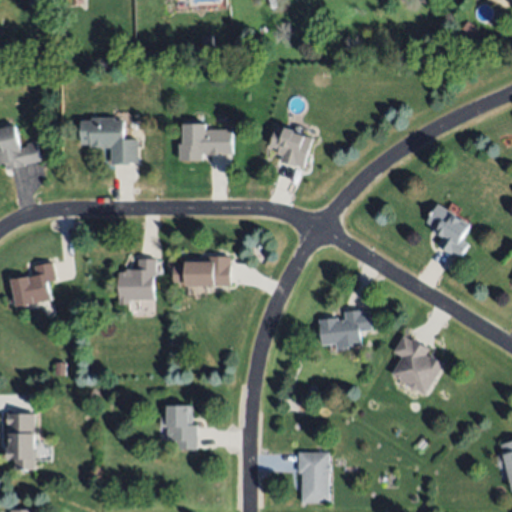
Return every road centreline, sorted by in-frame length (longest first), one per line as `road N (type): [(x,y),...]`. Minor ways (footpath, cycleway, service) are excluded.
road 1 (residential): [(511,348),(297,218),(63,212),(0,232)]
road 2 (residential): [(511,95),(402,151),(318,228),(259,356),(249,511)]
